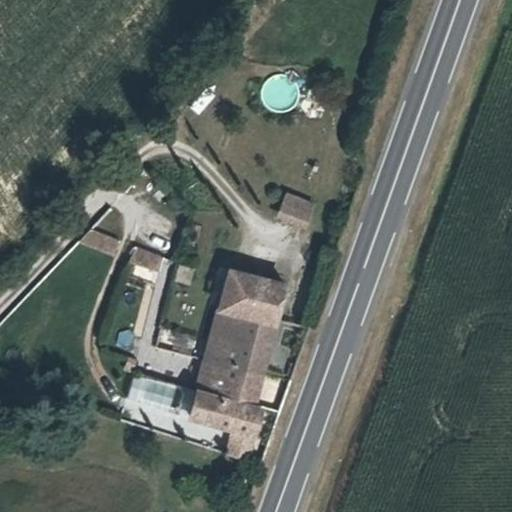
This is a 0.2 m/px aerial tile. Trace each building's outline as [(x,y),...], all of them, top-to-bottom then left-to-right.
[(257,102),(284,114),(299,83),(272,70),(257,102)] [(305,227),(313,201),(282,192),(275,218),(305,227)] [(203,249),(206,227),(191,225),(188,247),(203,249)] [(158,281),(166,256),(134,245),(126,270),(158,281)] [(284,283),(228,269),(204,360),(203,363),(227,369),(229,363),(261,372),(284,283)] [(115,345),(130,348),(133,332),(118,329),(115,345)] [(4,333),(4,352),(32,353),(32,333),(4,333)] [(227,369),(203,363),(189,415),(233,427),(227,452),(245,459),(260,405),(252,403),(261,372),(229,363),(227,369)] [(132,374),(127,397),(180,409),(185,386),(132,374)]
